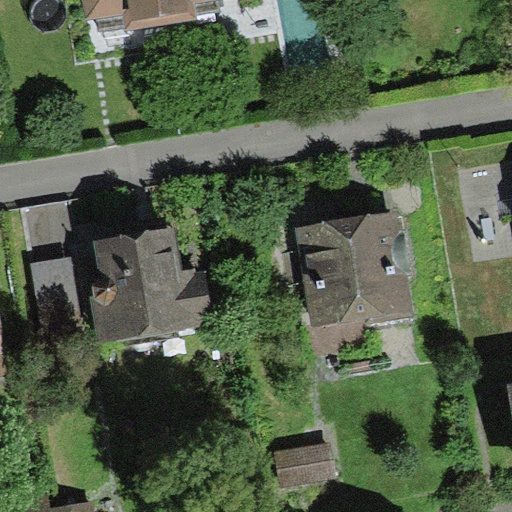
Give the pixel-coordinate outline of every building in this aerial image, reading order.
[(236,0),(96,0),(101,29),(238,9),(236,0)] [(403,208),(292,223),(307,332),(418,317),(403,208)] [(180,237),(72,253),(87,362),(196,347),(180,237)] [(332,443),(275,452),(281,487),(340,478),(332,443)] [(0,485),(0,511),(51,511),(51,507),(46,479),(0,485)] [(96,511),(94,500),(51,507),(51,511),(96,511)]
